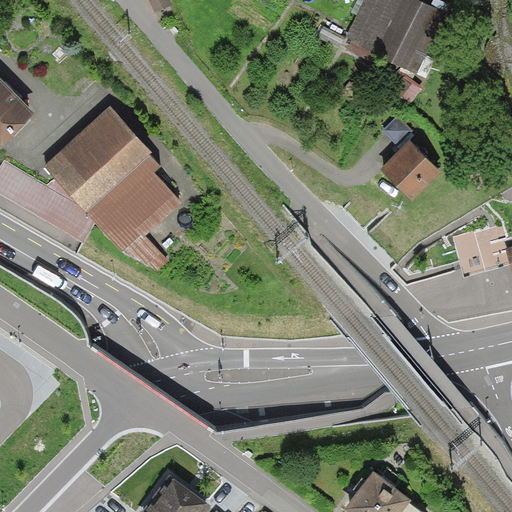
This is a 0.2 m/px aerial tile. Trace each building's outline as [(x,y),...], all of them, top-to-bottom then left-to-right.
[(170,0),(149,0),(156,14),(173,7),(170,0)] [(445,11),(417,0),(361,0),(341,51),(416,82),(445,11)] [(493,0),(498,34),(488,44),(488,59),(500,69),(505,73),(510,129),(501,135),(497,145),(501,159),(511,165),(511,32),(509,0),(493,0)] [(0,134),(30,106),(0,74),(0,134)] [(193,199),(107,108),(47,164),(95,215),(132,256),(193,199)] [(399,150),(380,168),(409,198),(440,167),(411,138),(399,150)] [(95,215),(5,159),(0,166),(0,185),(81,236),(95,215)] [(491,164),(473,171),(479,188),(498,180),(491,164)] [(511,247),(507,249),(502,228),(453,241),(463,277),(511,263),(511,247)] [(422,511),(370,469),(338,508),(343,511),(422,511)] [(201,511),(210,500),(170,472),(142,511),(201,511)]
